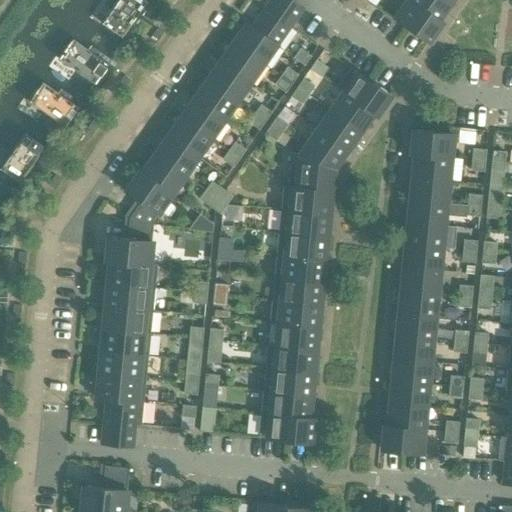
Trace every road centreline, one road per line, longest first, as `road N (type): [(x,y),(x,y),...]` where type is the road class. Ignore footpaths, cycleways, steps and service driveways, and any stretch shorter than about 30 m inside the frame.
road 1 (residential): [(212,0),(47,233),(25,448)]
road 2 (residential): [(25,448),(511,496)]
road 3 (residential): [(308,0),(412,80),(466,97),(511,100)]
